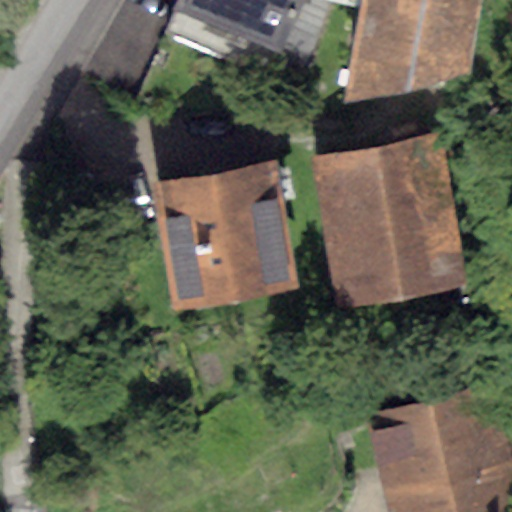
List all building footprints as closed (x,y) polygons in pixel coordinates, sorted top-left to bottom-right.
[(179,0),(175,10),(309,61),(327,0),(179,0)] [(359,0),(344,100),(412,87),(466,72),(482,0),(359,0)] [(442,133),(313,156),(337,307),(467,287),(442,133)] [(276,162),(153,183),(174,308),(297,286),(276,162)] [(491,384),(365,416),(388,511),(511,511),(511,423),(501,425),(491,384)]
